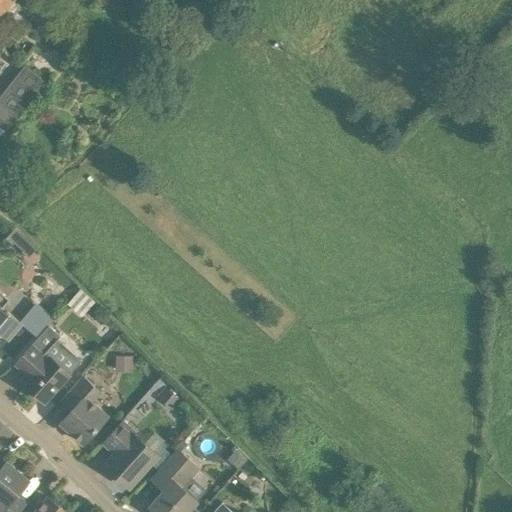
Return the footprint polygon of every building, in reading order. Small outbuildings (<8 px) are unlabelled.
[(0,0),(0,21),(15,0),(0,0)] [(24,66),(0,95),(0,102),(17,116),(48,85),(24,66)] [(0,126),(4,130),(17,116),(0,102),(0,126)] [(2,308),(9,300),(0,292),(0,335),(7,341),(21,324),(2,308)] [(44,403),(53,393),(69,375),(49,357),(47,359),(31,345),(15,364),(31,378),(24,385),(44,403)] [(83,444),(107,417),(91,402),(100,392),(82,376),(60,401),(71,411),(60,423),(83,444)] [(132,434),(133,432),(121,421),(102,443),(115,454),(104,465),(129,488),(152,462),(141,453),(146,447),(132,434)] [(156,511),(187,511),(196,502),(180,488),(198,468),(177,449),(154,475),(167,487),(150,506),(156,511)] [(0,511),(19,511),(22,509),(12,500),(28,481),(6,463),(0,470),(0,511)] [(65,511),(47,497),(35,511),(65,511)] [(231,511),(222,503),(221,504),(222,505),(215,511),(231,511)]
